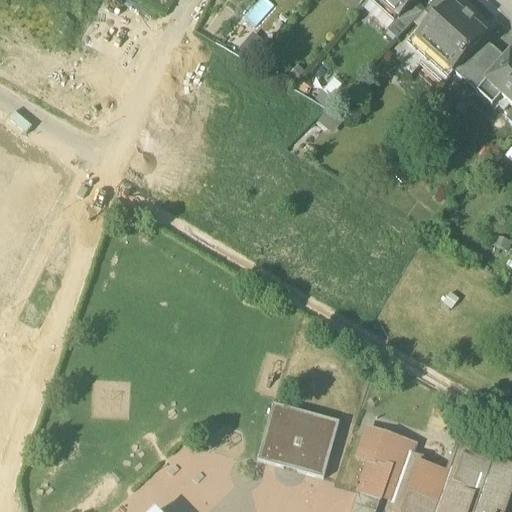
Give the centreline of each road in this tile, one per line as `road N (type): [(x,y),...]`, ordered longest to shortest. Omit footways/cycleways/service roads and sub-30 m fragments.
road 1 (track): [(108,184),(0,509)]
road 2 (residential): [(190,0),(108,184),(89,160),(0,107)]
